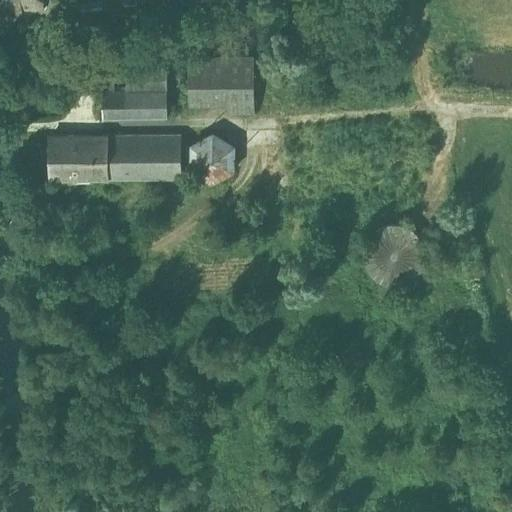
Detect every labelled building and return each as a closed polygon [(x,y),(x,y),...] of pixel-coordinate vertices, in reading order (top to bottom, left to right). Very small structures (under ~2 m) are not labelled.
[(0,0),(0,16),(44,11),(42,0),(0,0)] [(181,8),(197,6),(196,0),(143,0),(147,24),(182,19),(181,8)] [(53,37),(140,25),(137,3),(50,14),(53,37)] [(227,113),(255,112),(254,54),(189,55),(189,105),(227,105),(227,113)] [(104,117),(168,116),(167,70),(127,70),(127,89),(103,90),(104,117)] [(236,170),(236,145),(214,130),(190,143),(190,169),(212,183),(236,170)] [(52,179),(182,178),(182,134),(52,134),(52,179)] [(386,283),(395,285),(401,284),(407,282),(412,279),(417,276),(420,271),(423,266),(425,260),(426,255),(426,249),(424,243),(422,238),(418,233),(414,229),(409,226),(400,223),(394,222),(389,223),(383,225),(378,228),(373,231),(369,236),(366,241),(364,246),(364,252),(364,258),(365,264),(368,269),(371,274),(376,278),(381,281),(386,283)]
